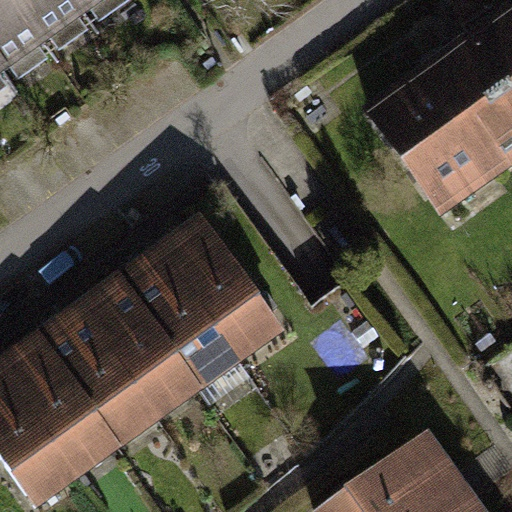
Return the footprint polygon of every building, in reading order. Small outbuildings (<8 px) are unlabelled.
[(0,0),(0,64),(4,70),(44,42),(14,0),(0,0)] [(14,0),(44,42),(85,13),(75,0),(14,0)] [(75,0),(85,13),(103,0),(75,0)] [(511,17),(473,45),(476,48),(457,62),(454,58),(372,117),(431,199),(486,160),(494,172),(511,159),(511,17)] [(202,224),(161,253),(240,362),(281,333),(202,224)] [(161,253),(120,282),(199,391),(240,362),(161,253)] [(120,282),(79,311),(158,420),(199,391),(120,282)] [(79,311),(38,340),(117,450),(158,420),(79,311)] [(38,340),(0,367),(0,372),(76,479),(117,450),(38,340)] [(0,372),(0,459),(35,508),(76,479),(0,372)] [(323,511),(427,511),(461,488),(426,439),(323,511)] [(427,511),(477,511),(461,488),(427,511)]
